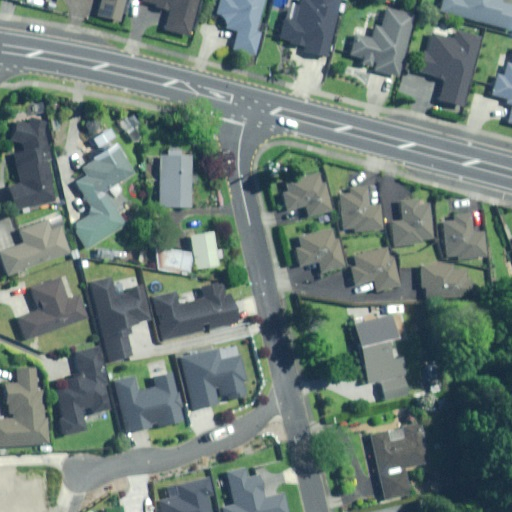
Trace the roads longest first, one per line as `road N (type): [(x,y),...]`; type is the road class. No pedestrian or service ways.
road 1 (residential): [(293,395),(239,167),(248,107)]
road 2 (secondary): [(511,173),(248,107)]
road 3 (secondary): [(248,107),(184,85),(0,49)]
road 4 (residential): [(75,481),(208,446),(293,395)]
road 5 (residential): [(320,511),(293,395)]
